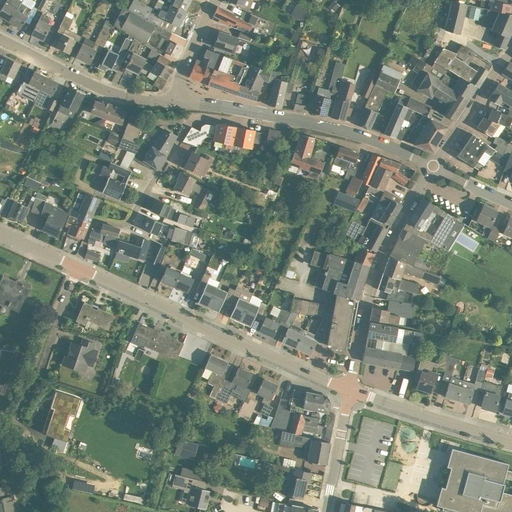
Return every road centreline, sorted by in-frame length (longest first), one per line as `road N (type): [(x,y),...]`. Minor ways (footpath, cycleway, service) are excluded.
road 1 (tertiary): [(349,392),(0,232)]
road 2 (residential): [(349,392),(379,256),(432,166)]
road 3 (residential): [(432,166),(337,129),(236,110)]
road 4 (residential): [(173,103),(123,96),(0,41)]
road 5 (tertiary): [(511,440),(349,392)]
road 6 (residential): [(432,166),(511,47)]
road 7 (residential): [(325,511),(349,392)]
